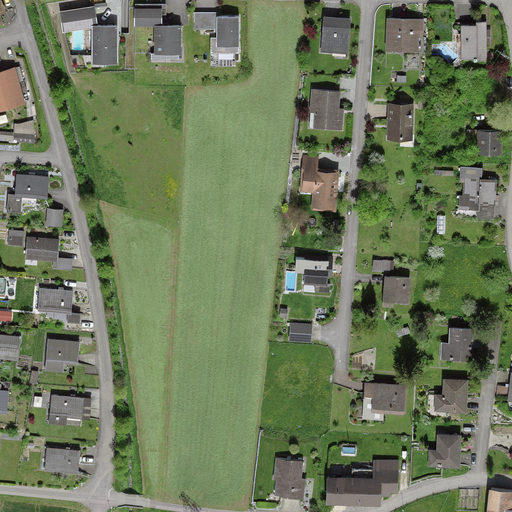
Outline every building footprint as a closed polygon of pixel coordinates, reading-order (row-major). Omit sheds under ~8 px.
[(97,25),(95,7),(62,12),(65,29),(97,25)] [(162,24),(162,9),(137,9),(137,24),(162,24)] [(217,28),(217,14),(196,13),(196,28),(217,28)] [(349,19),(339,18),(323,17),(321,34),(322,34),(320,51),(346,53),(347,35),(347,36),(349,19)] [(239,18),(219,18),(219,46),(239,46),(239,18)] [(417,19),(407,19),(388,18),(387,49),(416,50),(417,19)] [(475,24),(460,25),(460,41),(464,41),(464,57),(460,57),(460,58),(473,58),(473,60),(476,60),(486,60),(485,28),(475,28),(475,24)] [(118,26),(95,26),(95,63),(118,63),(118,26)] [(182,52),(182,27),(157,26),(157,52),(182,52)] [(12,68),(0,71),(0,108),(22,103),(12,68)] [(336,113),(336,110),(337,91),(312,89),(310,112),(319,113),(318,128),(339,129),(341,113),(336,113)] [(389,104),(389,105),(388,138),(401,139),(402,135),(409,135),(410,104),(389,104)] [(500,154),(500,130),(484,130),(483,153),(500,154)] [(334,173),(334,172),(316,170),(317,156),(301,155),(301,159),(304,159),(302,182),(315,183),(313,207),(332,208),(333,187),(332,187),(332,182),(334,182),(334,173)] [(494,192),(494,184),(494,180),(480,179),(480,169),(461,168),(460,176),(464,176),(463,196),(459,196),(459,209),(477,210),(477,217),(492,218),(494,192)] [(26,197),(46,198),(47,177),(15,174),(14,195),(8,194),(6,210),(18,211),(20,195),(26,195),(26,197)] [(46,224),(59,225),(60,210),(47,209),(46,224)] [(8,244),(20,245),(21,232),(9,231),(8,244)] [(24,257),(56,260),(58,240),(26,237),(24,257)] [(325,284),(326,273),(327,264),(319,263),(320,256),(305,255),(303,282),(325,284)] [(380,260),(373,260),(372,270),(379,271),(380,260)] [(388,276),(388,284),(384,284),(383,298),(392,298),(391,301),(406,302),(408,277),(388,276)] [(79,313),(70,313),(71,292),(38,289),(36,310),(67,312),(66,322),(78,323),(79,313)] [(291,324),(290,339),(308,340),(309,325),(291,324)] [(449,328),(448,358),(470,358),(471,328),(449,328)] [(17,337),(0,335),(0,357),(15,358),(17,337)] [(58,362),(76,363),(78,342),(46,340),(44,369),(57,370),(58,362)] [(511,371),(509,387),(496,386),(495,398),(508,399),(508,400),(511,400),(511,371)] [(442,410),(464,410),(465,380),(444,379),(442,410)] [(401,412),(403,385),(373,383),(372,394),(364,393),(362,417),(381,418),(381,411),(401,412)] [(64,423),(64,416),(80,418),(82,398),(50,395),(48,422),(64,423)] [(458,453),(458,435),(437,435),(436,465),(457,465),(458,453)] [(43,469),(77,472),(79,451),(45,448),(43,469)] [(281,479),(279,494),(301,497),(303,481),(298,480),(300,461),(276,458),(274,478),(281,479)] [(396,490),(397,470),(365,469),(366,464),(360,463),(360,468),(351,468),(351,479),(328,478),(328,476),(326,476),(326,499),(379,501),(379,494),(388,494),(388,490),(396,490)] [(511,511),(511,500),(508,499),(508,491),(511,492),(511,490),(490,488),(487,511),(511,511)]
